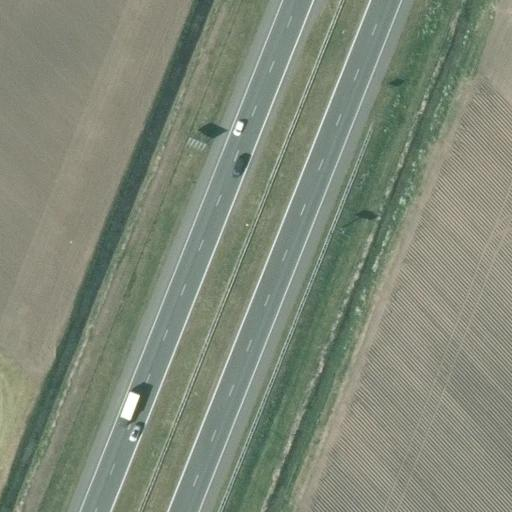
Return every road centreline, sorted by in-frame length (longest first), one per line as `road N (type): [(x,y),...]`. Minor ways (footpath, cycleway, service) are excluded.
road 1 (motorway): [(190,511),(394,0)]
road 2 (motorway): [(291,0),(89,511)]
